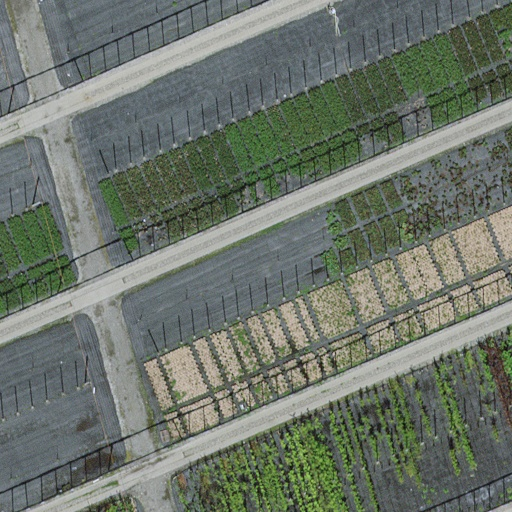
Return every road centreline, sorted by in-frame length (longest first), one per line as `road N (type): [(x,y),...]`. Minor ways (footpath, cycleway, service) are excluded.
road 1 (track): [(0,333),(511,109)]
road 2 (track): [(20,0),(159,511)]
road 3 (track): [(511,313),(46,511)]
road 4 (track): [(315,0),(0,133)]
